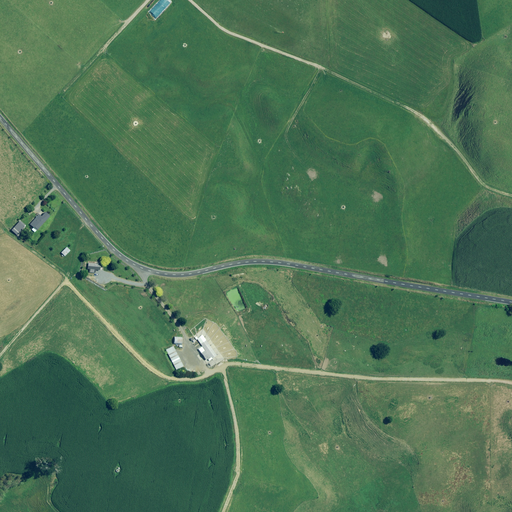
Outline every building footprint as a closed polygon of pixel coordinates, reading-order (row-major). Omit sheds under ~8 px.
[(48,216),(44,212),(40,216),(38,214),(29,224),(33,227),(31,229),(34,232),(48,216)] [(69,250),(66,247),(60,253),(64,256),(69,250)] [(100,263),(87,263),(87,269),(89,269),(89,272),(90,272),(90,274),(95,275),(95,270),(99,270),(100,263)] [(200,344),(204,350),(200,353),(206,360),(210,357),(211,359),(216,355),(205,340),(200,344)] [(183,366),(172,346),(165,350),(176,370),(183,366)]
